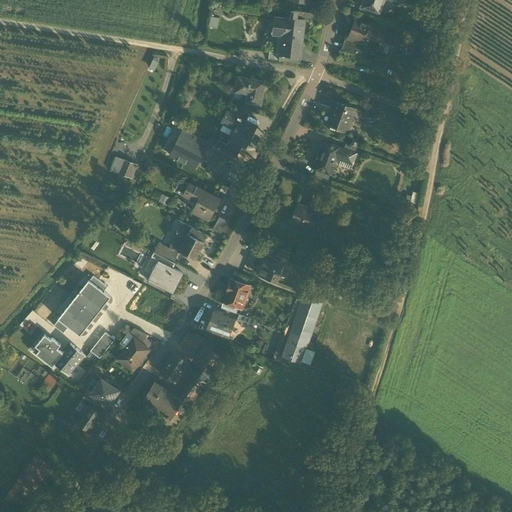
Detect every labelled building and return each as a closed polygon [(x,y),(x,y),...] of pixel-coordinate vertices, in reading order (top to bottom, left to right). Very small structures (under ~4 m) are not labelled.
[(364,0),(362,7),(379,13),(384,0),(389,0),(397,3),(398,0),(364,0)] [(280,54),(299,56),(301,36),(302,29),(304,29),(305,20),(305,19),(297,18),(298,11),(291,10),(290,18),(284,17),(284,18),(275,17),(273,29),(278,30),(282,30),(280,53),(280,54)] [(305,20),(308,21),(309,12),(298,11),(297,18),(305,19),(305,20)] [(211,16),(210,24),(219,25),(219,17),(211,16)] [(377,50),(391,55),(398,37),(385,32),(386,29),(370,23),(370,25),(355,19),(348,38),(348,39),(356,42),(363,44),(366,36),(380,42),(377,50)] [(278,35),(276,53),(280,53),(282,30),(278,30),(273,29),(272,29),(271,34),(278,35)] [(340,51),(359,58),(360,56),(362,50),(354,47),(356,42),(348,39),(348,38),(346,37),(343,43),(340,51)] [(268,59),(300,63),(301,56),(299,56),(280,54),(280,53),(276,53),(269,52),(268,59)] [(354,54),(352,59),(348,71),(372,80),(378,63),(360,56),(354,54)] [(247,102),(261,104),(262,93),(260,93),(262,81),(238,76),(236,89),(249,91),(247,102)] [(335,128),(343,131),(347,120),(350,121),(354,109),(333,101),(329,113),(331,114),(327,125),(329,126),(329,127),(335,128)] [(230,139),(246,147),(250,139),(247,137),(254,125),(230,113),(225,123),(236,128),(230,139)] [(247,137),(250,139),(256,126),(254,125),(247,137)] [(170,155),(192,167),(200,152),(203,153),(208,143),(181,129),(179,132),(181,133),(170,155)] [(233,163),(239,152),(226,146),(216,141),(211,151),(233,163)] [(229,141),(226,146),(239,152),(242,147),(229,141)] [(356,154),(360,155),(362,149),(347,143),(345,149),(356,153),(356,154)] [(317,168),(329,173),(335,157),(341,159),(351,163),(352,163),(356,154),(356,153),(345,149),(332,144),(331,149),(325,146),(316,168),(317,168)] [(110,171),(132,178),(137,165),(116,157),(110,171)] [(349,169),(351,163),(341,159),(338,165),(349,169)] [(313,176),(327,182),(330,174),(329,173),(317,168),(313,176)] [(193,185),(192,186),(183,181),(177,193),(187,198),(188,195),(198,201),(197,203),(192,211),(208,219),(212,211),(209,210),(216,197),(193,185)] [(162,194),(158,202),(167,206),(171,198),(162,194)] [(209,210),(212,211),(219,199),(216,197),(209,210)] [(232,214),(238,202),(228,197),(221,209),(232,214)] [(290,223),(312,231),(315,221),(319,211),(297,203),(290,223)] [(397,222),(400,211),(391,208),(388,219),(397,222)] [(315,221),(320,223),(324,213),(319,211),(315,221)] [(213,228),(223,233),(229,222),(219,217),(213,228)] [(177,231),(182,222),(175,218),(170,228),(177,231)] [(179,253),(180,253),(181,251),(180,250),(192,227),(182,222),(177,231),(169,248),(179,253)] [(186,254),(195,258),(207,235),(192,227),(180,250),(181,251),(180,253),(185,256),(186,254)] [(161,256),(172,261),(174,262),(179,253),(169,248),(159,242),(154,252),(161,256)] [(161,256),(154,252),(153,252),(151,257),(158,261),(160,258),(161,256)] [(259,275),(275,281),(282,262),(283,263),(286,257),(276,254),(275,256),(267,253),(259,275)] [(158,261),(169,266),(172,261),(161,256),(160,258),(158,261)] [(158,261),(151,257),(144,270),(152,273),(158,261)] [(148,281),(173,293),(183,273),(173,269),(169,266),(158,261),(152,273),(148,281)] [(102,274),(112,281),(116,276),(106,268),(102,274)] [(232,279),(245,284),(247,278),(234,273),(232,279)] [(112,281),(102,274),(98,279),(108,286),(112,281)] [(93,276),(89,280),(104,291),(107,287),(93,276)] [(238,307),(240,308),(249,285),(245,284),(232,279),(223,301),(238,307)] [(89,280),(88,280),(81,290),(103,307),(110,297),(104,291),(89,280)] [(103,307),(81,290),(73,299),(95,316),(103,307)] [(157,299),(173,307),(176,301),(160,293),(157,299)] [(146,308),(171,320),(177,309),(173,307),(157,299),(152,296),(146,308)] [(282,357),(301,364),(301,362),(306,349),(322,303),(303,297),(282,357)] [(95,316),(73,299),(65,309),(87,326),(95,317),(95,316)] [(238,307),(223,301),(221,307),(236,313),(238,307)] [(171,320),(146,308),(140,319),(165,331),(171,320)] [(87,326),(65,309),(57,319),(58,320),(68,327),(80,336),(87,326)] [(221,333),(229,336),(235,320),(213,312),(207,328),(214,331),(215,332),(216,334),(218,334),(220,334),(221,333)] [(282,312),(277,316),(282,321),(287,317),(282,312)] [(236,321),(253,327),(256,321),(239,314),(236,321)] [(58,320),(53,326),(63,333),(68,327),(58,320)] [(134,339),(141,344),(148,336),(134,329),(130,334),(129,335),(134,339)] [(129,335),(130,334),(128,332),(118,345),(124,349),(125,348),(126,349),(134,339),(129,335)] [(111,345),(114,340),(105,333),(101,338),(111,345)] [(181,344),(195,350),(201,339),(188,334),(181,344)] [(45,335),(35,347),(39,350),(36,354),(52,368),(55,365),(54,364),(63,354),(57,349),(60,345),(53,339),(51,340),(45,335)] [(111,345),(101,338),(98,342),(107,350),(111,345)] [(117,359),(132,372),(149,350),(141,344),(134,339),(126,349),(125,348),(124,349),(117,359)] [(107,350),(98,342),(94,347),(103,354),(107,350)] [(55,365),(68,375),(84,355),(70,344),(63,354),(54,364),(55,365)] [(103,354),(94,347),(90,352),(100,359),(103,354)] [(204,369),(212,374),(222,359),(204,347),(194,362),(204,369)] [(315,352),(306,349),(301,362),(310,365),(315,352)] [(90,352),(86,357),(96,364),(100,359),(90,352)] [(161,375),(174,383),(187,363),(174,355),(161,375)] [(256,364),(252,371),(259,375),(263,368),(256,364)] [(204,369),(197,378),(181,401),(182,401),(180,403),(188,409),(206,383),(212,374),(204,369)] [(43,385),(49,391),(58,379),(51,375),(43,385)] [(101,379),(91,394),(108,406),(119,391),(101,379)] [(143,402),(170,419),(180,403),(182,401),(181,401),(156,384),(155,383),(143,402)] [(86,406),(92,410),(96,405),(95,405),(84,397),(80,402),(86,406)] [(86,406),(75,422),(91,432),(102,416),(92,410),(86,406)] [(213,415),(209,421),(213,424),(217,419),(213,415)] [(5,500),(19,510),(48,472),(34,461),(5,500)]
